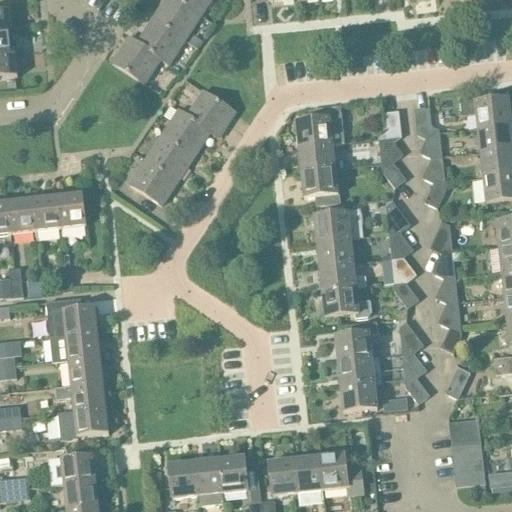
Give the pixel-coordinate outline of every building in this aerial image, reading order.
[(201,20),(170,0),(167,0),(160,11),(163,15),(157,25),(153,22),(152,24),(184,45),(201,20)] [(172,0),(170,0),(201,20),(213,0),(173,0),(172,0)] [(0,37),(13,36),(10,14),(0,15),(0,37)] [(129,41),(128,43),(168,69),(184,45),(152,24),(145,36),(147,39),(141,49),(129,41)] [(0,59),(15,58),(13,36),(0,37),(0,59)] [(194,39),(189,46),(198,52),(203,45),(194,39)] [(168,69),(128,43),(120,55),(123,58),(117,68),(113,66),(112,67),(144,87),(159,65),(167,70),(168,69)] [(15,58),(0,59),(0,82),(18,81),(15,58)] [(179,114),(179,115),(219,141),(228,128),(225,125),(231,115),(235,117),(235,116),(204,96),(188,120),(179,114)] [(476,118),(478,132),(511,128),(509,103),(481,106),(481,101),(460,103),(461,120),(476,118)] [(299,152),(333,149),(345,147),(341,111),(309,115),(310,125),(296,127),(299,152)] [(418,140),(426,143),(432,130),(430,112),(415,114),(418,140)] [(219,142),(219,141),(179,115),(162,140),(191,158),(194,161),(203,147),(200,144),(207,134),(219,142)] [(399,115),(383,117),(385,135),(386,135),(394,146),(401,141),(399,115)] [(511,153),(511,131),(511,128),(478,132),(481,157),(511,153)] [(432,130),(426,143),(419,157),(431,162),(433,158),(442,162),(439,133),(432,130)] [(404,158),(394,146),(386,135),(385,135),(378,140),(381,169),(390,162),(394,166),(404,158)] [(184,168),(191,158),(162,140),(146,164),(174,183),(178,185),(187,171),(184,168)] [(299,152),(302,176),(335,173),(333,149),(299,152)] [(511,178),(511,153),(481,157),(483,182),(511,178)] [(422,182),(434,187),(436,182),(445,186),(442,162),(433,158),(431,162),(422,182)] [(406,183),(394,166),(390,162),(381,169),(382,175),(395,191),(406,183)] [(146,164),(141,172),(130,188),(132,190),(142,197),(162,209),(171,196),(168,193),(174,183),(146,164)] [(335,173),(302,176),(304,202),(338,199),(335,173)] [(511,204),(511,178),(483,182),(486,208),(511,204)] [(436,182),(434,187),(425,207),(436,212),(445,192),(445,186),(436,182)] [(132,190),(126,200),(136,206),(142,197),(132,190)] [(56,201),(60,233),(86,230),(83,198),(56,201)] [(56,201),(31,204),(35,235),(60,233),(56,201)] [(7,206),(10,238),(35,235),(31,204),(7,206)] [(7,206),(0,207),(0,239),(10,238),(7,206)] [(386,211),(387,221),(382,221),(384,239),(389,239),(397,232),(401,237),(411,229),(394,206),(386,211)] [(326,220),(315,221),(317,247),(351,243),(364,242),(361,213),(346,215),(347,218),(335,219),(326,220)] [(511,224),(510,225),(497,227),(499,252),(511,250),(511,224)] [(430,252),(441,258),(443,254),(453,258),(450,230),(442,226),(430,252)] [(389,239),(384,239),(380,240),(382,265),(392,264),(400,258),(404,262),(414,254),(401,237),(397,232),(389,239)] [(317,247),(320,272),(354,268),(351,243),(317,247)] [(511,250),(499,252),(502,277),(511,276),(511,250)] [(443,254),(441,258),(432,277),(445,283),(447,279),(455,282),(453,258),(443,254)] [(400,258),(392,264),(395,288),(403,282),(406,287),(417,279),(404,262),(400,258)] [(61,282),(72,281),(70,267),(59,268),(61,282)] [(320,272),(323,297),(357,293),(356,292),(367,291),(365,282),(363,280),(355,281),(354,268),(320,272)] [(9,274),(10,283),(10,289),(20,288),(19,273),(9,274)] [(511,276),(502,277),(505,302),(511,301),(511,276)] [(436,303),(447,308),(449,303),(458,307),(455,282),(447,279),(445,283),(436,303)] [(72,281),(61,282),(63,297),(73,296),(72,281)] [(403,282),(395,288),(396,296),(408,313),(419,304),(406,287),(403,282)] [(4,284),(6,303),(22,302),(20,288),(10,289),(10,283),(4,284)] [(43,299),(42,285),(28,286),(29,300),(43,299)] [(325,322),(345,320),(355,319),(355,322),(368,320),(372,316),(370,304),(358,306),(357,293),(323,297),(325,322)] [(50,342),(65,341),(65,340),(98,336),(95,311),(82,313),(81,303),(46,307),(50,342)] [(438,327),(450,332),(452,328),(461,333),(458,307),(449,303),(447,308),(438,327)] [(0,311),(0,323),(10,322),(8,311),(0,311)] [(336,341),(339,367),(372,363),(370,339),(378,338),(377,326),(368,327),(347,329),(348,339),(336,341)] [(425,349),(407,326),(400,332),(403,360),(412,353),(415,357),(425,349)] [(461,338),(461,333),(452,328),(450,332),(441,352),(453,357),(461,338)] [(98,336),(65,340),(65,341),(50,342),(52,367),(67,366),(101,362),(98,336)] [(412,353),(403,360),(405,384),(413,378),(417,383),(428,374),(415,357),(412,353)] [(0,373),(15,372),(14,361),(0,362),(0,373)] [(511,361),(495,364),(497,378),(511,376),(511,361)] [(70,391),(103,387),(101,362),(67,366),(70,391)] [(339,367),(341,391),(375,387),(372,363),(339,367)] [(458,371),(454,380),(446,398),(458,404),(470,376),(458,371)] [(0,384),(16,382),(15,372),(0,373),(0,384)] [(413,378),(405,384),(406,392),(418,408),(430,400),(417,383),(413,378)] [(106,412),(103,387),(70,391),(55,393),(56,405),(71,403),(73,416),(106,412)] [(378,413),(375,387),(341,391),(344,417),(378,413)] [(0,412),(0,423),(20,421),(19,410),(0,412)] [(109,438),(106,412),(73,416),(58,417),(61,445),(77,443),(76,441),(109,438)] [(21,432),(20,421),(0,423),(0,441),(3,441),(3,435),(21,432)] [(478,424),(449,427),(450,439),(480,436),(478,424)] [(450,439),(452,454),(481,451),(480,436),(450,439)] [(452,454),(452,457),(453,468),(483,465),(481,451),(452,454)] [(371,454),(362,455),(363,469),(373,468),(371,454)] [(323,495),(347,493),(348,500),(364,498),(361,473),(347,474),(345,458),(319,461),(323,495)] [(60,463),(60,464),(49,465),(51,490),(63,488),(96,485),(93,460),(60,463)] [(245,461),(219,464),(222,498),(248,495),(245,461)] [(319,461),(295,464),(298,498),(323,495),(319,461)] [(219,464),(195,467),(199,500),(200,510),(224,507),(222,498),(219,464)] [(273,501),(298,498),(295,464),(269,466),(273,501)] [(484,477),(483,465),(453,468),(455,480),(484,477)] [(199,500),(195,467),(169,469),(173,503),(199,500)] [(485,488),(484,477),(455,480),(456,491),(485,488)] [(0,483),(0,495),(28,492),(27,480),(0,483)] [(96,485),(63,488),(65,511),(85,511),(99,511),(96,485)] [(0,506),(29,504),(28,492),(0,495),(0,506)]
